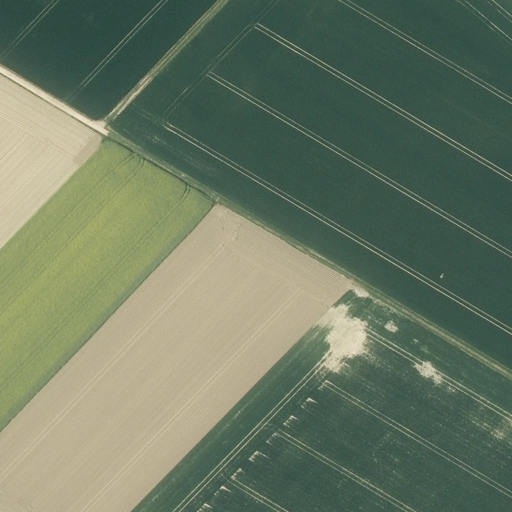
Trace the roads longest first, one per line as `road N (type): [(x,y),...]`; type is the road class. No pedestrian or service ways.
road 1 (track): [(511,375),(115,139)]
road 2 (track): [(98,129),(223,0)]
road 3 (track): [(0,69),(115,139)]
